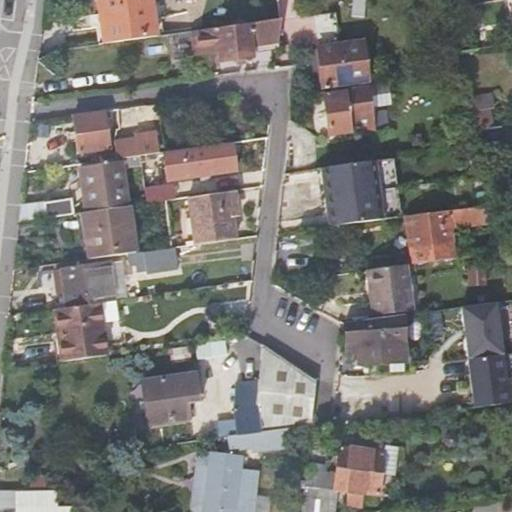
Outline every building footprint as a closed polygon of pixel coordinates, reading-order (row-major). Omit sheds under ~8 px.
[(155,39),(149,0),(96,0),(103,47),(155,39)] [(279,22),(191,34),(195,58),(218,55),(220,65),(254,60),(253,53),(276,50),(279,22)] [(413,52),(429,51),(428,27),(412,27),(413,52)] [(322,87),(367,81),(361,44),(330,47),(329,40),(316,41),(322,87)] [(366,86),(342,89),(342,94),(324,96),(328,135),(347,132),(348,138),(372,136),(366,86)] [(111,113),(74,118),(80,156),(110,152),(106,122),(112,121),(111,113)] [(103,164),(123,161),(137,159),(137,154),(157,151),(155,138),(120,143),(121,153),(102,156),(103,164)] [(232,145),(152,156),(153,161),(162,160),(166,186),(236,175),(232,145)] [(84,214),(130,208),(123,161),(103,164),(77,167),(84,214)] [(380,220),(373,162),(323,169),(331,226),(380,220)] [(146,206),(174,201),(172,187),(144,191),(146,206)] [(194,246),(235,240),(233,222),(232,213),(237,212),(235,193),(187,199),(194,246)] [(51,219),(74,216),(72,203),(49,206),(51,219)] [(446,211),(404,217),(410,264),(452,258),(451,250),(441,251),(440,245),(451,244),(449,228),(490,223),(489,220),(500,218),(498,204),(446,211)] [(51,219),(49,206),(20,210),(18,224),(51,219)] [(88,261),(127,255),(137,254),(130,208),(84,214),(82,215),(88,261)] [(313,248),(313,235),(294,234),(293,247),(313,248)] [(137,254),(127,255),(129,267),(136,267),(137,275),(145,274),(145,276),(178,272),(174,249),(137,254)] [(66,308),(97,304),(116,301),(110,263),(61,271),(64,297),(66,308)] [(404,265),(365,270),(372,313),(410,307),(404,265)] [(485,268),(467,268),(468,287),(486,286),(485,268)] [(56,298),(64,297),(61,271),(52,272),(56,298)] [(475,406),(511,400),(511,385),(499,298),(460,304),(475,406)] [(60,362),(104,356),(97,304),(66,308),(52,310),(60,362)] [(386,314),(343,320),(348,353),(353,352),(355,365),(386,361),(401,359),(401,354),(395,313),(386,314)] [(263,433),(293,429),(310,427),(314,385),(260,346),(264,376),(245,379),(241,409),(244,435),(263,433)] [(401,359),(386,361),(388,371),(412,368),(410,353),(401,354),(401,359)] [(156,422),(199,416),(192,374),(149,380),(156,422)] [(359,408),(360,395),(335,393),(332,430),(345,429),(346,407),(359,408)] [(293,429),(263,433),(264,439),(258,440),(259,446),(295,441),(293,429)] [(264,439),(263,433),(244,435),(231,437),(232,449),(259,446),(258,440),(264,439)] [(342,437),(342,446),(388,451),(388,442),(342,437)] [(384,495),(388,451),(342,446),(338,477),(324,475),(325,467),(310,465),(309,474),(305,473),(303,488),(302,499),(308,500),(308,496),(336,499),(337,491),(354,492),(353,499),(370,501),(370,493),(384,495)] [(242,463),(204,456),(199,459),(191,507),(194,511),(254,511),(260,477),(241,474),(242,463)] [(76,511),(75,501),(14,510),(13,511),(76,511)]
